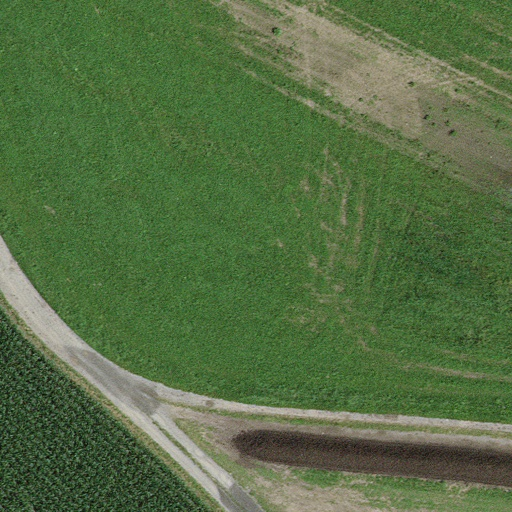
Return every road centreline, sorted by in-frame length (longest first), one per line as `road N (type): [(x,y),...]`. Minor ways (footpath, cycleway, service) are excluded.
road 1 (track): [(142,408),(511,442)]
road 2 (residential): [(0,260),(24,300),(71,349),(244,511)]
